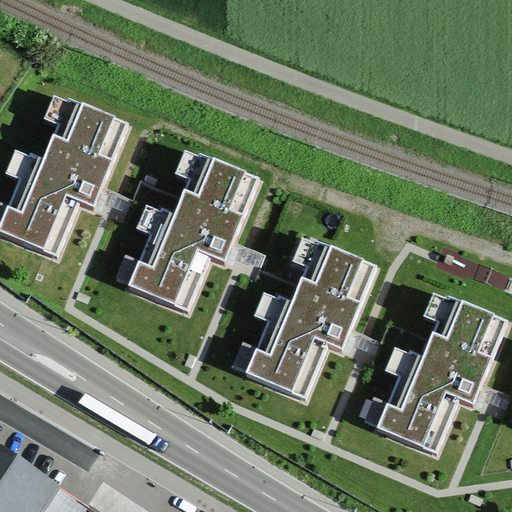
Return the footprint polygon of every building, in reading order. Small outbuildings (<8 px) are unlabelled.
[(0,204),(0,238),(59,264),(82,211),(93,216),(130,130),(54,97),(43,124),(57,130),(42,165),(17,154),(6,180),(19,186),(9,208),(0,204)] [(127,256),(114,285),(190,318),(213,265),(223,270),(261,183),(185,150),(174,177),(188,184),(173,218),(148,207),(137,234),(150,239),(140,262),(127,256)] [(242,341),(230,371),(305,403),(328,350),(339,355),(376,269),(301,236),(289,263),(304,269),(289,303),(264,293),(252,319),(265,325),(256,347),(242,341)] [(376,401),(363,430),(439,463),(462,410),(473,414),(510,328),(435,295),(423,322),(437,328),(422,363),(397,352),(386,378),(399,384),(389,406),(376,401)] [(86,511),(0,455),(0,511),(86,511)]
